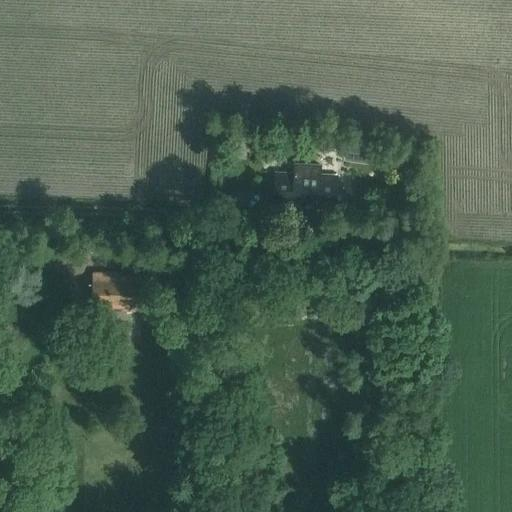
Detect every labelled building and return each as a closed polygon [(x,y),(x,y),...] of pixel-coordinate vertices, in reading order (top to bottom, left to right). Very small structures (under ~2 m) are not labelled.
[(345,142),(344,157),(355,158),(357,143),(345,142)] [(339,176),(321,176),(321,166),(294,165),(293,175),(276,174),(275,199),(287,200),(287,206),(338,208),(339,176)] [(415,200),(416,179),(396,178),(395,199),(415,200)] [(377,229),(379,215),(347,213),(347,227),(377,229)] [(172,268),(172,251),(147,249),(147,266),(172,268)] [(148,310),(148,275),(124,275),(124,273),(93,272),(93,309),(148,310)] [(185,364),(198,364),(198,356),(209,356),(210,334),(199,334),(199,319),(186,319),(185,364)] [(197,386),(198,365),(185,364),(184,385),(197,386)]
